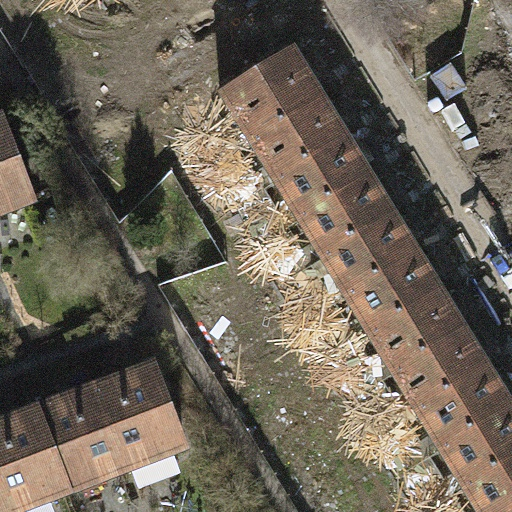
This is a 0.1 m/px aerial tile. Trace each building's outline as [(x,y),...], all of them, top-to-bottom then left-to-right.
[(511,511),(511,400),(311,50),(230,96),(467,511),(511,511)] [(1,118),(0,117),(0,207),(31,197),(1,118)] [(152,367),(93,390),(122,469),(182,446),(152,367)] [(64,491),(122,469),(93,390),(34,412),(64,491)] [(34,412),(0,424),(0,496),(5,511),(7,511),(64,491),(34,412)]
